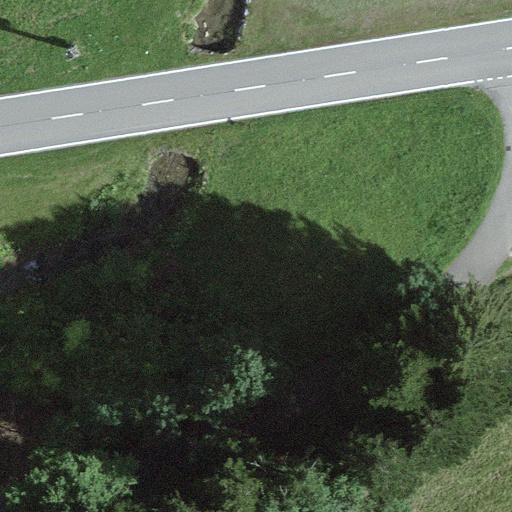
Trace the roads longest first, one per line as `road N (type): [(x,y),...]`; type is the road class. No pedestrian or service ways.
road 1 (unclassified): [(511,194),(472,266),(420,305),(0,492)]
road 2 (secondary): [(511,48),(0,127)]
